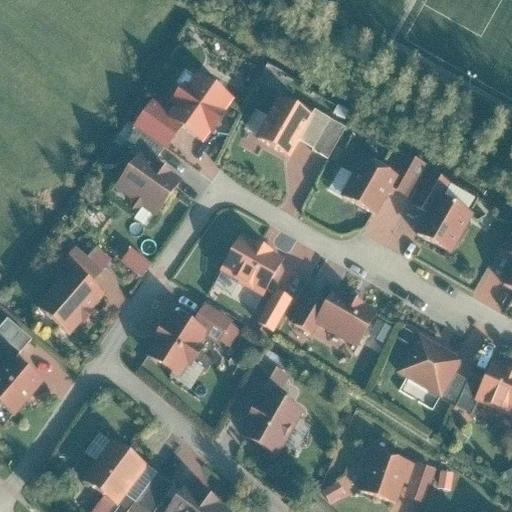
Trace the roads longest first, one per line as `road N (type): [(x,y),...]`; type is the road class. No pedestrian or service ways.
road 1 (residential): [(103,367),(223,191),(511,336)]
road 2 (residential): [(103,367),(291,511)]
road 3 (residential): [(0,505),(103,367)]
